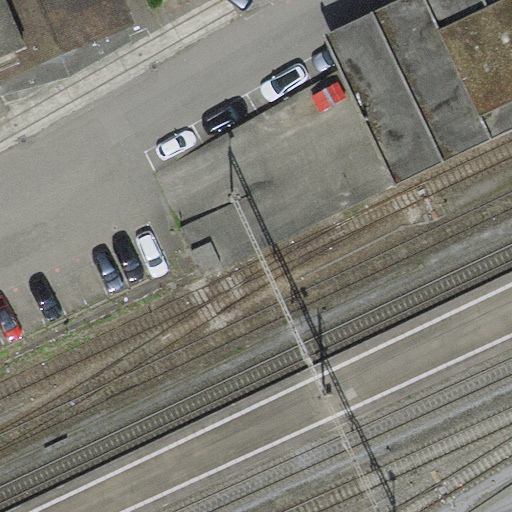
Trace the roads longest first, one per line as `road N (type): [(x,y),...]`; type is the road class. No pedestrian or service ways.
road 1 (residential): [(368,0),(0,189)]
road 2 (unknown): [(108,133),(156,243)]
